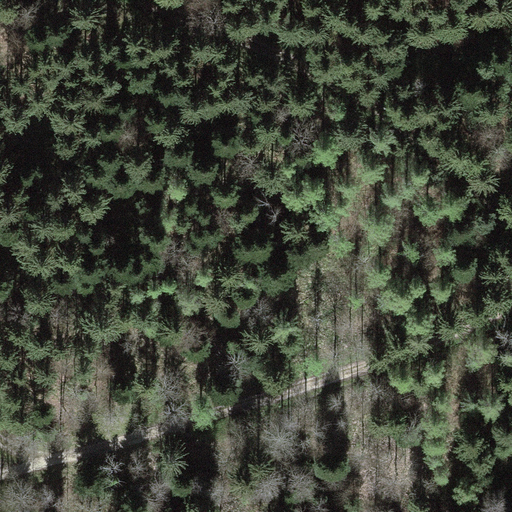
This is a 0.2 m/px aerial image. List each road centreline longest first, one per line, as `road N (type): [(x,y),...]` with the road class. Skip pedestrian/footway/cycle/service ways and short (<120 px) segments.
road 1 (track): [(511,304),(0,472)]
road 2 (track): [(511,225),(345,86),(136,0)]
